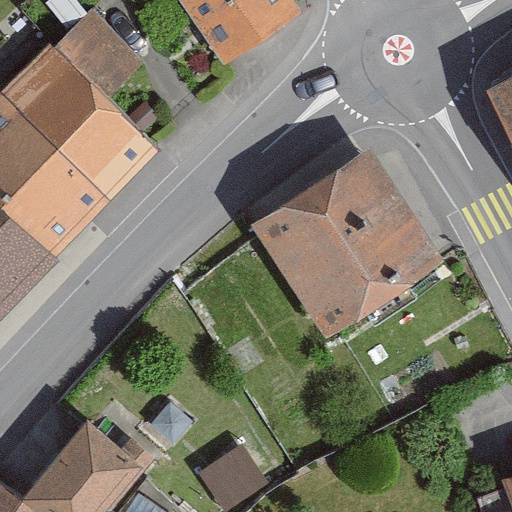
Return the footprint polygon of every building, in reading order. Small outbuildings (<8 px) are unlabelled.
[(290,0),(183,0),(226,62),(299,13),(290,0)] [(58,34),(11,80),(116,186),(163,140),(58,34)] [(511,79),(489,91),(511,135),(511,79)] [(11,80),(0,90),(0,173),(65,238),(116,186),(11,80)] [(439,265),(363,154),(256,227),(333,338),(439,265)] [(0,305),(65,238),(0,173),(0,305)] [(101,398),(30,482),(71,511),(109,511),(162,450),(101,398)] [(242,446),(200,473),(226,511),(268,484),(242,446)] [(0,511),(28,511),(42,493),(30,482),(0,464),(0,511)] [(69,511),(42,493),(28,511),(69,511)] [(511,511),(511,503),(490,510),(490,511),(511,511)]
